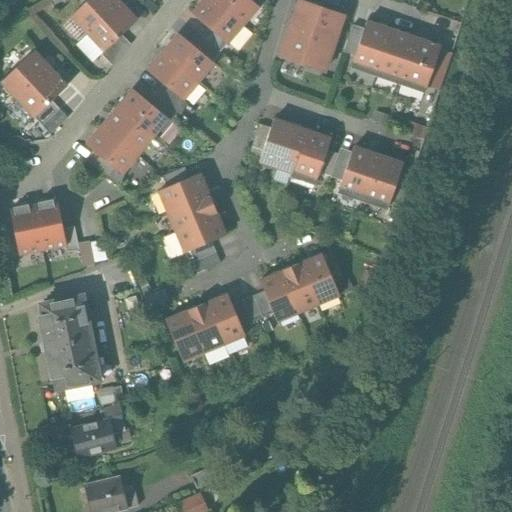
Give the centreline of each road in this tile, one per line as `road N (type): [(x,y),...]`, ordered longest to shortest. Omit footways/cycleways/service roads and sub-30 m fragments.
road 1 (residential): [(183,0),(34,169)]
road 2 (residential): [(258,82),(225,172),(256,257)]
